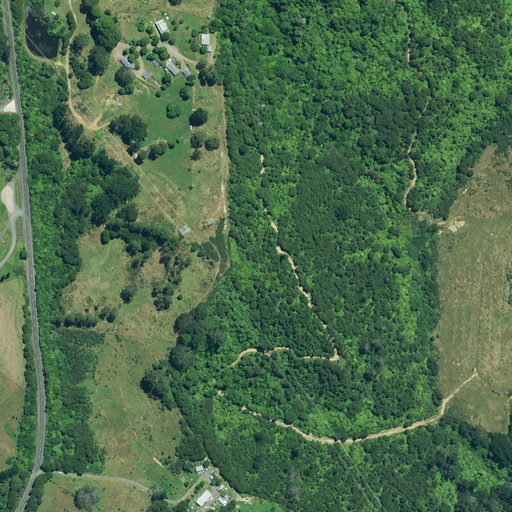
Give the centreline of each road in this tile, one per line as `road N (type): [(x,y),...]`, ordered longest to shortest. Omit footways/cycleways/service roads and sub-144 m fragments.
road 1 (unclassified): [(4,0),(42,390),(39,456),(18,511)]
road 2 (unknown): [(90,0),(111,39),(167,46),(181,59)]
